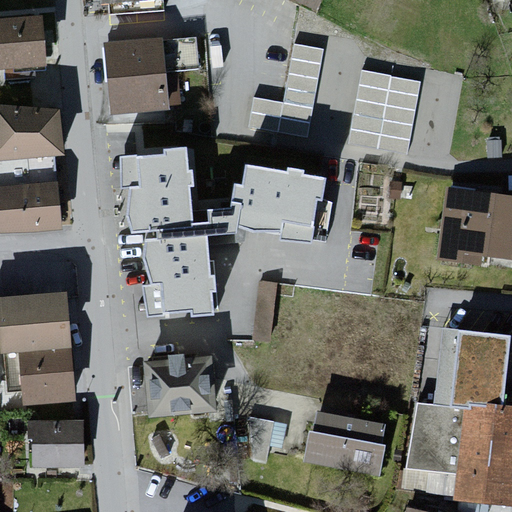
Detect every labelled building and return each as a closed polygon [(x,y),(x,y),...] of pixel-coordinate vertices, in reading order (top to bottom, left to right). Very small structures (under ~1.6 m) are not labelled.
[(107,0),(109,14),(165,10),(163,0),(107,0)] [(40,17),(0,20),(0,67),(44,64),(40,17)] [(168,37),(105,45),(114,110),(177,106),(168,37)] [(306,135),(320,51),(295,46),(285,105),(255,100),(250,126),(306,135)] [(416,83),(363,74),(351,142),(404,151),(416,83)] [(57,112),(0,107),(0,158),(62,154),(57,112)] [(165,155),(122,159),(122,186),(132,186),(129,215),(134,230),(157,229),(158,240),(147,241),(145,257),(154,287),(144,288),(149,315),(193,310),(193,314),(211,313),(205,233),(234,232),(236,224),(283,229),(282,238),(310,241),(315,197),(321,198),(324,181),(247,168),(244,188),(236,186),(233,209),(209,211),(210,224),(191,226),(185,149),(165,151),(165,155)] [(55,184),(0,188),(0,231),(58,227),(55,184)] [(511,197),(449,189),(439,258),(478,263),(479,254),(511,258),(511,249),(511,197)] [(264,275),(252,335),(269,339),(282,278),(264,275)] [(64,294),(0,299),(0,345),(1,345),(1,350),(21,349),(25,402),(72,399),(64,294)] [(511,501),(511,409),(498,408),(507,340),(444,332),(435,407),(418,405),(411,464),(462,471),(459,495),(511,501)] [(209,359),(147,364),(151,414),(214,409),(209,359)] [(383,425),(318,413),(314,434),(311,433),(306,460),(378,474),(383,447),(379,446),(383,425)] [(252,456),(271,457),(271,443),(286,444),(288,416),(254,414),(252,456)] [(81,422),(34,422),(34,464),(81,464),(81,422)]
